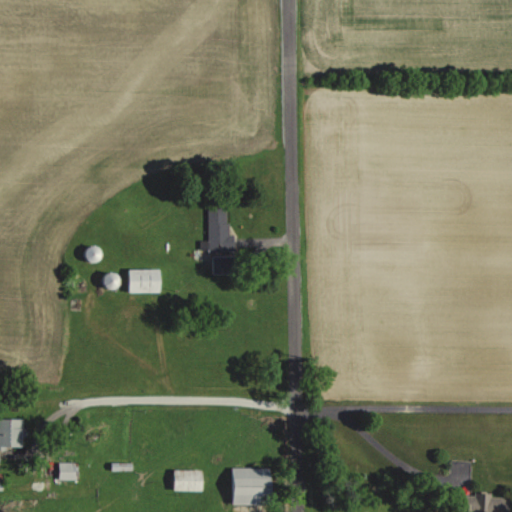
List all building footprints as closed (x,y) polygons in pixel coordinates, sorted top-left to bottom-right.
[(225,208),(206,208),(205,240),(199,240),(199,250),(231,250),(231,234),(225,234),(225,208)] [(156,267),(125,268),(125,291),(157,291),(156,267)] [(0,416),(0,449),(2,450),(2,445),(19,445),(19,416),(0,416)] [(74,462),(56,462),(55,479),(74,480),(74,462)] [(266,468),(228,467),(228,504),(266,504),(266,468)] [(199,490),(199,469),(170,469),(170,490),(199,490)] [(452,494),(451,511),(503,511),(504,502),(505,497),(488,496),(488,492),(471,491),(471,495),(452,494)]
